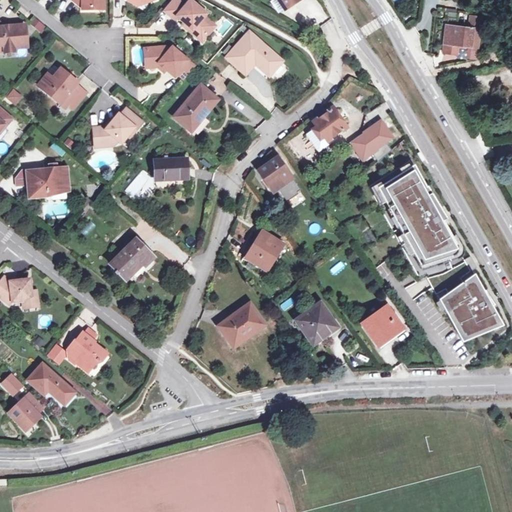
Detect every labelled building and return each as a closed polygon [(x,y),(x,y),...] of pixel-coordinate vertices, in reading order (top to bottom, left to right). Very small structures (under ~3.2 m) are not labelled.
[(76,0),(82,5),(84,5),(85,8),(104,8),(104,0),(76,0)] [(182,5),(176,0),(174,0),(165,10),(176,20),(178,18),(186,24),(193,30),(191,32),(203,41),(215,26),(204,17),(206,14),(191,2),(186,8),(182,5)] [(41,25),(34,19),(30,24),(37,30),(41,25)] [(4,27),(0,23),(0,43),(3,44),(3,51),(14,50),(14,47),(26,46),(24,25),(4,27)] [(193,30),(186,24),(183,28),(190,33),(191,32),(193,30)] [(478,44),(480,29),(447,26),(445,43),(471,47),(472,43),(478,44)] [(282,61),(250,33),(228,58),(246,73),(258,61),(271,73),(282,61)] [(166,48),(146,49),(147,67),(158,66),(160,64),(166,69),(175,76),(187,61),(172,49),(170,51),(166,48)] [(59,70),(51,79),(46,75),(37,87),(58,104),(62,100),(66,104),(71,108),(83,94),(73,86),(75,83),(65,75),(59,70)] [(218,100),(200,85),(174,118),(187,128),(199,114),(203,117),(218,100)] [(20,97),(13,90),(6,98),(14,104),(20,97)] [(316,126),(312,130),(320,141),(324,138),(327,142),(331,139),(330,138),(342,130),(343,131),(347,128),(332,108),(328,111),(329,112),(318,120),(317,118),(313,121),(316,126)] [(11,119),(0,109),(0,128),(3,125),(5,127),(11,119)] [(103,128),(93,129),(95,147),(113,146),(117,140),(120,142),(126,134),(132,128),(133,129),(139,122),(125,110),(119,117),(117,116),(110,124),(105,130),(103,128)] [(199,114),(187,128),(191,131),(203,117),(199,114)] [(381,121),(350,142),(362,160),(372,153),(378,162),(391,150),(386,142),(392,137),(381,121)] [(278,157),(259,171),(270,186),(275,183),(278,188),(288,202),(299,194),(298,193),(301,191),(278,157)] [(186,158),(154,160),(155,179),(187,177),(186,158)] [(412,166),(376,189),(419,266),(455,254),(456,253),(457,253),(457,252),(458,251),(458,250),(458,249),(444,223),(448,221),(427,187),(425,188),(412,166)] [(44,171),(27,172),(29,197),(45,196),(45,193),(66,191),(64,168),(44,170),(44,171)] [(142,170),(124,191),(139,204),(157,183),(142,170)] [(17,188),(27,187),(26,171),(16,172),(17,188)] [(275,183),(270,186),(274,192),(278,188),(275,183)] [(94,201),(89,197),(81,208),(85,212),(94,201)] [(81,232),(85,236),(95,227),(91,222),(81,232)] [(282,244),(262,232),(246,257),(267,270),(282,244)] [(154,258),(136,240),(110,266),(125,280),(141,264),(145,268),(154,258)] [(464,260),(470,271),(477,268),(470,256),(464,260)] [(482,292),(473,276),(438,300),(461,340),(499,324),(490,308),(494,306),(485,291),(482,292)] [(11,283),(5,279),(0,284),(0,294),(3,296),(1,299),(9,305),(11,302),(24,300),(25,307),(37,305),(36,295),(31,296),(31,291),(29,279),(21,280),(21,281),(11,283)] [(249,303),(218,326),(231,343),(245,333),(248,337),(264,325),(249,303)] [(320,303),(296,320),(313,345),(338,327),(320,303)] [(386,307),(363,324),(378,346),(402,328),(386,307)] [(95,343),(82,333),(76,342),(78,343),(75,347),(73,345),(72,345),(67,351),(70,354),(68,357),(75,363),(76,361),(88,370),(96,359),(98,361),(100,359),(100,360),(105,354),(94,344),(95,343)] [(245,333),(231,343),(233,347),(248,337),(245,333)] [(65,353),(56,347),(49,355),(58,363),(65,353)] [(74,391),(42,364),(28,380),(44,394),(48,390),(64,403),(74,391)] [(31,395),(11,414),(26,430),(39,418),(36,415),(43,408),(31,395)]
